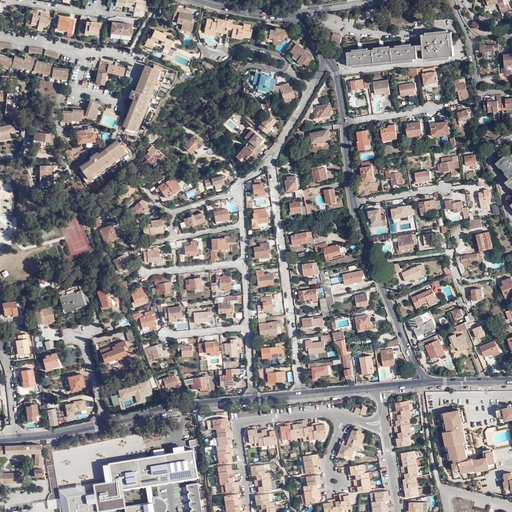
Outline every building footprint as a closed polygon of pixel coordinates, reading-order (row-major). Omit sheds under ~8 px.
[(124,8),(129,8),(129,7),(134,7),(135,0),(125,0),(125,6),(124,8)] [(145,0),(142,0),(135,0),(134,7),(134,9),(134,11),(139,12),(140,12),(140,10),(144,10),(145,0)] [(497,0),(500,5),(500,6),(503,14),(509,12),(508,10),(511,8),(508,0),(497,0)] [(191,11),(176,8),(173,19),(178,20),(178,22),(183,24),(182,29),(192,31),(194,22),(192,22),(193,15),(190,15),(191,11)] [(32,15),(31,23),(38,24),(37,26),(37,27),(42,27),(46,28),(46,27),(48,17),(44,16),(45,16),(40,15),(39,16),(32,15)] [(67,31),(67,32),(72,33),(74,21),(65,19),(65,21),(58,19),(56,29),(62,30),(67,31)] [(228,21),(218,19),(217,23),(214,22),(212,22),(212,20),(207,19),(205,33),(215,35),(216,32),(225,33),(226,29),(228,21)] [(113,21),(112,33),(133,35),(134,23),(113,21)] [(245,34),(251,35),(252,30),(249,29),(250,25),(243,24),(243,27),(232,24),(233,22),(228,21),(226,29),(232,30),(231,37),(241,39),(242,38),(242,36),(244,37),(245,34)] [(92,32),(92,34),(98,35),(100,23),(91,22),(90,22),(90,24),(86,24),(85,31),(92,32)] [(273,39),(282,41),(283,36),(287,36),(288,30),(275,28),(275,30),(265,28),(263,40),(268,41),(268,38),(273,39)] [(161,35),(162,32),(154,29),(150,37),(148,36),(144,44),(147,46),(147,47),(151,49),(153,45),(154,42),(160,45),(164,46),(163,48),(168,50),(167,54),(172,56),(174,52),(169,49),(173,41),(165,37),(161,35)] [(368,48),(353,49),(353,51),(348,51),(349,64),(419,57),(418,49),(424,48),(425,58),(455,55),(453,33),(449,33),(449,30),(426,33),(426,35),(425,35),(425,34),(423,34),(423,43),(412,44),(412,43),(396,45),(396,46),(390,47),(390,45),(375,47),(375,49),(368,49),(368,48)] [(296,43),(297,44),(299,42),(300,43),(303,39),(296,34),(292,41),(296,43)] [(333,34),(331,44),(339,46),(342,36),(333,34)] [(0,43),(0,50),(11,52),(12,45),(0,43)] [(306,50),(296,43),(290,52),(293,54),(299,58),(298,60),(297,61),(301,64),(303,62),(307,66),(309,62),(308,62),(310,59),(312,56),(311,54),(306,50)] [(500,51),(499,44),(487,45),(487,44),(481,45),(481,52),(483,52),(484,58),(489,57),(488,52),(500,51)] [(29,47),(27,54),(41,56),(42,49),(29,47)] [(45,50),(43,57),(56,60),(58,54),(45,50)] [(9,67),(11,59),(0,55),(0,65),(3,66),(8,68),(9,67)] [(22,66),(24,60),(14,57),(13,60),(12,65),(21,68),(22,66)] [(22,66),(31,69),(34,60),(24,57),(24,60),(22,66)] [(51,65),(36,61),(33,70),(48,74),(50,67),(51,65)] [(95,82),(104,85),(107,72),(122,76),(124,68),(102,62),(101,65),(99,65),(98,71),(94,71),(94,74),(97,75),(95,82)] [(124,122),(122,122),(121,126),(124,127),(123,131),(136,136),(137,133),(135,132),(149,97),(151,98),(161,73),(164,74),(165,71),(153,66),(152,69),(144,66),(135,87),(133,91),(130,90),(127,97),(131,99),(133,100),(124,122)] [(68,70),(53,68),(52,76),(51,77),(66,79),(68,70)] [(438,82),(437,71),(423,73),(425,86),(426,87),(430,86),(431,86),(433,85),(434,86),(438,85),(439,84),(438,82)] [(273,84),(275,78),(270,77),(271,75),(254,72),(253,81),(258,82),(258,85),(257,89),(267,91),(268,89),(272,90),(273,84)] [(153,99),(164,74),(161,73),(151,98),(153,99)] [(349,81),(350,86),(352,86),(353,90),(361,89),(364,88),(363,79),(349,81)] [(458,91),(459,94),(459,96),(462,95),(463,99),(470,98),(469,94),(468,94),(466,87),(466,83),(461,84),(460,79),(452,80),(453,86),(455,86),(456,91),(458,91)] [(374,82),(376,93),(384,91),(385,93),(385,95),(391,94),(388,80),(374,82)] [(272,90),(281,92),(285,101),(291,99),(291,97),(295,95),(292,88),(291,89),(287,81),(278,85),(273,84),(272,90)] [(416,83),(400,85),(402,96),(416,93),(415,90),(417,89),(416,83)] [(21,93),(8,91),(4,115),(17,117),(21,93)] [(137,133),(151,98),(149,97),(135,132),(137,133)] [(507,101),(503,102),(504,106),(504,110),(508,109),(508,107),(511,106),(511,97),(507,98),(507,101)] [(131,99),(122,122),(124,122),(133,100),(131,99)] [(495,101),(489,102),(489,107),(490,112),(494,111),(500,110),(499,107),(504,106),(503,102),(503,99),(498,99),(498,100),(495,101)] [(85,110),(83,116),(92,119),(96,109),(97,104),(88,101),(85,110)] [(305,125),(313,108),(308,106),(308,107),(304,115),(300,121),(299,122),(300,122),(304,124),(305,125)] [(329,106),(317,107),(317,113),(315,113),(315,119),(320,118),(320,117),(331,116),(331,111),(329,111),(329,106)] [(80,119),(81,110),(72,108),(71,111),(62,110),(60,119),(70,120),(71,118),(80,119)] [(464,108),(459,109),(460,112),(458,113),(461,120),(471,117),(468,109),(465,111),(464,108)] [(114,128),(120,115),(108,109),(102,123),(114,128)] [(269,114),(259,126),(266,132),(272,124),(273,125),(277,121),(269,114)] [(416,135),(424,134),(422,121),(409,124),(410,128),(408,128),(410,137),(416,136),(416,135)] [(449,121),(432,124),(433,133),(429,134),(430,139),(434,138),(434,137),(440,136),(439,132),(450,131),(449,121)] [(0,140),(10,138),(9,131),(18,130),(17,124),(0,126),(0,140)] [(385,141),(393,139),(398,138),(396,125),(390,126),(390,128),(383,129),(385,141)] [(87,129),(76,130),(77,142),(94,141),(93,127),(87,128),(87,129)] [(249,147),(257,154),(261,150),(257,147),(260,143),(263,140),(256,133),(255,134),(254,133),(255,132),(252,130),(246,137),(250,141),(252,143),(249,147)] [(329,135),(328,130),(312,133),(314,143),(320,142),(322,144),(324,143),(325,141),(332,139),(331,135),(329,135)] [(295,135),(297,141),(303,140),(301,131),(294,132),(295,135)] [(367,145),(372,145),(371,140),(370,140),(368,131),(359,132),(359,135),(358,136),(357,137),(357,138),(358,138),(358,139),(359,139),(360,139),(360,141),(359,141),(361,150),(367,149),(367,145)] [(49,134),(34,132),(33,140),(48,142),(52,142),(53,135),(49,135),(49,134)] [(194,135),(184,146),(191,152),(197,145),(199,147),(202,143),(194,135)] [(90,160),(79,168),(80,170),(78,172),(86,183),(89,181),(88,179),(124,153),(126,155),(129,152),(121,141),(118,143),(115,140),(111,143),(113,144),(98,155),(97,153),(96,152),(88,157),(89,159),(90,160)] [(111,143),(97,153),(98,155),(113,144),(111,143)] [(147,158),(139,165),(142,169),(145,166),(148,170),(158,162),(152,154),(156,150),(151,145),(148,148),(149,150),(144,155),(147,158)] [(257,154),(249,147),(247,145),(237,157),(243,162),(246,159),(250,162),(257,154)] [(361,153),(362,160),(375,158),(374,151),(361,153)] [(511,154),(509,151),(497,161),(510,177),(506,180),(511,186),(511,203),(511,204),(511,203),(511,154)] [(89,181),(126,155),(124,153),(88,179),(89,181)] [(477,155),(464,159),(465,164),(469,163),(470,167),(474,165),(474,167),(480,165),(477,155)] [(78,167),(79,168),(90,160),(89,159),(78,167)] [(461,168),(459,160),(443,162),(442,163),(442,164),(439,164),(440,171),(443,171),(444,172),(453,170),(453,174),(458,173),(457,169),(461,168)] [(326,165),(313,168),(316,181),(329,179),(326,165)] [(54,166),(40,166),(40,191),(54,191),(54,166)] [(376,180),(373,166),(363,168),(362,168),(364,179),(370,179),(370,181),(376,180)] [(391,171),(387,171),(388,181),(393,180),(394,184),(401,183),(401,185),(406,184),(404,172),(391,174),(391,171)] [(431,171),(417,173),(418,183),(433,180),(431,171)] [(215,186),(220,185),(224,184),(223,180),(226,180),(224,175),(204,180),(206,186),(212,185),(214,184),(215,186)] [(288,191),(297,190),(299,190),(298,179),(295,179),(295,176),(288,177),(288,180),(287,180),(288,191)] [(169,193),(179,187),(172,177),(156,188),(157,191),(160,190),(165,198),(170,195),(169,193)] [(129,179),(127,180),(129,183),(134,190),(136,189),(129,179)] [(126,184),(125,182),(114,189),(120,197),(127,192),(128,194),(134,190),(129,183),(126,184)] [(261,183),(255,184),(252,184),(254,193),(257,193),(264,192),(262,183),(261,183)] [(312,193),(311,188),(304,189),(305,196),(309,213),(314,212),(310,194),(312,193)] [(336,188),(326,190),(329,203),(338,201),(336,188)] [(481,192),(479,192),(481,208),(487,207),(487,202),(491,201),(490,198),(492,197),(491,190),(489,190),(484,190),(484,191),(481,192)] [(426,203),(420,204),(422,213),(428,212),(438,210),(443,209),(441,198),(436,199),(426,201),(426,203)] [(471,213),(470,207),(465,208),(463,200),(455,202),(454,199),(447,200),(449,209),(455,208),(456,212),(465,210),(466,217),(471,216),(471,213)] [(135,213),(137,216),(147,207),(141,200),(136,204),(137,205),(130,211),(133,214),(135,213)] [(301,201),(291,203),(292,212),(290,212),(291,214),(298,213),(298,215),(303,214),(308,213),(307,206),(302,206),(301,201)] [(413,214),(411,206),(411,205),(400,207),(400,209),(398,209),(397,208),(393,209),(395,218),(396,218),(402,217),(413,215),(413,214)] [(215,221),(224,219),(229,218),(227,208),(213,211),(215,221)] [(254,209),(254,213),(256,213),(257,217),(255,218),(251,218),(252,225),(258,224),(258,223),(268,221),(267,212),(266,212),(266,208),(254,209)] [(381,209),(370,211),(371,217),(373,217),(374,223),(383,222),(384,225),(388,224),(386,214),(382,215),(381,209)] [(201,213),(183,219),(186,226),(191,224),(192,225),(204,221),(201,213)] [(149,230),(149,233),(163,230),(162,225),(164,225),(163,219),(152,221),(152,223),(147,224),(147,226),(143,227),(144,231),(149,230)] [(482,220),(470,223),(471,229),(484,227),(482,220)] [(111,225),(100,230),(105,243),(117,239),(111,225)] [(296,236),(292,236),(293,244),(307,243),(311,243),(311,237),(312,237),(312,231),(303,232),(303,233),(296,234),(296,236)] [(489,232),(478,235),(481,251),(493,248),(489,232)] [(439,233),(426,235),(428,246),(441,244),(439,233)] [(412,248),(416,247),(414,240),(413,241),(412,236),(412,234),(398,237),(399,241),(400,247),(400,250),(412,248)] [(228,249),(228,246),(228,242),(229,242),(229,236),(225,236),(225,238),(211,239),(212,249),(210,249),(211,257),(215,257),(215,249),(218,249),(222,248),(222,249),(228,249)] [(394,240),(385,240),(386,252),(395,252),(394,240)] [(193,256),(199,255),(198,250),(197,250),(196,241),(191,242),(191,245),(184,245),(186,255),(193,254),(193,256)] [(416,251),(416,247),(412,248),(400,250),(400,247),(399,241),(395,241),(398,255),(416,251)] [(268,256),(268,250),(270,250),(269,242),(262,243),(260,243),(260,246),(253,247),(255,258),(260,257),(268,256)] [(328,242),(317,245),(318,250),(325,248),(329,260),(334,258),(334,255),(343,253),(341,243),(329,246),(328,242)] [(156,262),(161,262),(161,256),(159,256),(158,247),(153,247),(153,251),(144,252),(145,261),(156,261),(156,262)] [(270,250),(268,250),(268,256),(260,257),(261,258),(271,257),(270,249),(270,250)] [(123,254),(119,256),(113,260),(118,269),(127,264),(124,259),(125,258),(123,254)] [(480,254),(458,257),(458,261),(459,265),(464,276),(469,274),(468,271),(466,271),(465,266),(463,263),(472,262),(481,260),(481,258),(480,254)] [(317,262),(304,264),(305,276),(315,274),(316,274),(320,273),(319,265),(317,265),(317,262)] [(129,263),(127,264),(118,269),(120,272),(130,266),(129,263)] [(423,269),(421,265),(403,273),(406,281),(414,278),(423,275),(421,269),(423,269)] [(270,278),(273,277),(272,272),(263,273),(263,270),(256,270),(258,286),(271,284),(270,278)] [(355,283),(358,282),(364,281),(363,275),(364,275),(363,270),(345,274),(347,285),(355,283)] [(220,282),(220,286),(220,289),(227,289),(227,290),(231,290),(230,284),(231,284),(230,278),(224,278),(224,276),(223,276),(223,274),(217,275),(217,276),(216,277),(217,282),(218,282),(220,282)] [(39,284),(41,288),(48,285),(47,281),(51,280),(49,275),(45,276),(45,275),(37,277),(39,284)] [(511,276),(503,280),(504,285),(502,286),(506,298),(511,295),(511,294),(511,292),(511,291),(511,276)] [(156,284),(157,289),(159,289),(158,284),(170,282),(169,277),(161,278),(161,279),(155,280),(155,284),(156,284)] [(189,284),(186,284),(187,290),(194,289),(200,289),(199,282),(201,282),(200,278),(189,279),(189,284)] [(440,284),(439,280),(431,283),(433,288),(441,286),(440,284)] [(170,286),(170,282),(158,284),(159,289),(157,289),(156,289),(156,288),(152,288),(153,295),(158,294),(164,293),(165,296),(172,295),(172,292),(170,292),(169,286),(170,286)] [(125,285),(120,286),(124,295),(128,293),(127,288),(128,288),(127,284),(125,285)] [(327,285),(325,285),(328,296),(328,297),(334,296),(332,289),(330,289),(329,284),(327,285)] [(137,292),(133,294),(131,294),(135,303),(142,300),(142,301),(148,299),(146,294),(144,295),(141,287),(136,289),(137,292)] [(320,288),(300,291),(301,300),(309,299),(309,298),(313,298),(313,301),(319,301),(319,297),(318,297),(317,292),(321,291),(320,288)] [(481,288),(471,289),(472,295),(470,295),(470,300),(471,300),(472,301),(473,301),(473,300),(483,298),(481,288)] [(103,289),(97,291),(100,300),(99,301),(101,309),(111,306),(109,302),(115,301),(115,302),(119,301),(117,294),(113,295),(112,292),(105,294),(103,289)] [(433,289),(412,297),(416,307),(428,302),(430,306),(438,302),(433,289)] [(65,295),(60,297),(64,310),(83,303),(81,297),(83,296),(81,291),(65,296),(65,295)] [(357,298),(359,306),(363,306),(363,307),(369,305),(370,305),(370,302),(368,293),(364,294),(356,295),(357,298)] [(230,301),(229,296),(224,297),(225,302),(218,303),(219,312),(226,312),(226,314),(232,313),(232,307),(230,308),(230,306),(230,301)] [(328,297),(328,296),(321,298),(325,310),(330,309),(330,306),(328,297)] [(266,300),(265,297),(261,298),(263,310),(273,309),(272,300),(266,300)] [(16,301),(2,304),(4,315),(12,314),(13,316),(18,315),(16,301)] [(151,311),(142,313),(142,317),(141,317),(143,327),(151,325),(152,329),(157,328),(155,319),(154,319),(152,314),(158,312),(155,305),(150,307),(151,311)] [(49,319),(49,320),(55,320),(52,306),(39,308),(39,310),(35,311),(36,319),(35,319),(34,320),(34,321),(34,322),(34,323),(35,323),(36,324),(39,323),(39,322),(44,321),(44,320),(49,319)] [(164,308),(166,318),(169,318),(169,322),(177,321),(177,318),(182,318),(181,312),(180,312),(180,307),(164,308)] [(444,316),(441,307),(432,310),(432,311),(425,314),(427,320),(438,316),(439,318),(444,316)] [(460,308),(453,311),(456,319),(464,316),(460,308)] [(211,311),(194,313),(195,323),(203,322),(203,321),(212,320),(211,311)] [(357,318),(359,327),(360,332),(365,331),(365,330),(374,328),(374,325),(372,325),(370,315),(356,317),(357,318)] [(324,324),(324,317),(319,317),(319,318),(314,318),(314,317),(303,318),(304,327),(324,324)] [(417,321),(415,317),(408,320),(413,329),(414,329),(416,334),(422,331),(422,333),(436,327),(432,320),(427,322),(427,323),(424,324),(422,319),(420,320),(417,321)] [(475,320),(471,320),(465,323),(468,329),(471,328),(477,325),(476,322),(475,320)] [(471,328),(468,329),(470,332),(479,328),(478,325),(483,323),(481,320),(480,320),(476,320),(475,320),(476,322),(477,325),(471,328)] [(265,324),(259,324),(260,334),(273,332),(273,334),(278,333),(277,326),(279,325),(279,322),(272,323),(272,324),(265,324)] [(459,325),(456,327),(458,331),(461,330),(461,331),(468,329),(465,323),(459,325)] [(133,329),(126,331),(129,342),(136,339),(133,329)] [(343,331),(331,333),(332,335),(333,341),(335,341),(345,339),(343,331)] [(446,354),(440,339),(444,337),(442,332),(438,334),(420,342),(419,343),(422,351),(424,350),(426,345),(432,358),(433,358),(437,356),(438,358),(446,354)] [(30,352),(27,334),(18,335),(18,340),(16,340),(18,354),(30,352)] [(456,334),(451,336),(453,343),(451,344),(453,347),(453,348),(454,348),(455,348),(456,348),(457,347),(460,352),(469,348),(464,335),(457,337),(456,334)] [(326,352),(324,342),(333,341),(332,335),(325,335),(321,336),(322,342),(312,343),(312,340),(305,340),(306,343),(308,343),(308,350),(309,350),(309,352),(316,351),(316,353),(326,352)] [(53,338),(45,340),(46,349),(54,347),(53,338)] [(231,343),(221,344),(222,354),(229,353),(230,354),(236,353),(235,347),(237,347),(236,339),(231,340),(231,343)] [(345,339),(335,341),(341,346),(342,355),(348,354),(347,350),(350,349),(349,344),(348,344),(347,343),(345,343),(345,339)] [(490,354),(499,350),(500,350),(496,340),(481,347),(485,356),(490,354)] [(125,341),(100,350),(101,355),(104,363),(116,359),(115,358),(126,354),(123,347),(126,345),(125,341)] [(205,343),(198,344),(199,353),(209,352),(210,356),(219,355),(218,341),(204,342),(205,343)] [(261,350),(267,349),(268,357),(278,356),(278,357),(284,357),(284,351),(282,351),(281,342),(275,343),(276,347),(270,347),(270,344),(260,345),(261,350)] [(150,348),(148,343),(142,345),(147,358),(150,357),(151,357),(157,355),(159,358),(163,356),(164,357),(169,356),(166,349),(163,351),(160,344),(150,348)] [(185,344),(177,345),(178,351),(181,351),(182,357),(192,356),(192,352),(192,345),(185,346),(185,344)] [(394,348),(382,350),(384,366),(396,364),(394,348)] [(55,353),(46,355),(46,358),(43,358),(46,370),(51,369),(51,367),(58,365),(55,353)] [(353,353),(348,354),(342,355),(347,377),(353,376),(349,356),(353,356),(353,353)] [(372,355),(360,357),(363,374),(375,373),(372,355)] [(316,363),(310,363),(310,367),(313,367),(314,378),(315,379),(316,380),(317,380),(317,379),(318,379),(319,378),(319,375),(329,374),(328,365),(333,364),(338,364),(338,365),(342,364),(341,359),(333,360),(333,361),(332,361),(324,362),(324,366),(317,367),(316,363)] [(32,368),(21,370),(22,376),(21,376),(23,386),(35,385),(32,368)] [(273,368),(266,369),(266,373),(267,373),(268,382),(281,381),(281,376),(284,376),(283,371),(273,372),(273,368)] [(239,370),(226,370),(226,377),(219,377),(220,386),(228,386),(228,387),(233,387),(233,381),(231,382),(231,374),(239,373),(239,370)] [(81,373),(68,377),(71,390),(80,388),(80,387),(84,386),(81,373)] [(174,375),(163,379),(164,383),(161,384),(163,389),(173,385),(173,384),(179,382),(178,379),(176,380),(174,375)] [(205,377),(194,378),(194,383),(191,384),(192,388),(192,389),(199,388),(200,388),(200,391),(207,390),(207,387),(205,387),(204,381),(206,381),(205,377)] [(143,390),(152,388),(149,379),(118,387),(120,398),(135,394),(137,402),(146,399),(143,390)] [(110,395),(113,405),(120,403),(117,393),(110,395)] [(85,408),(86,408),(85,399),(65,401),(66,416),(79,415),(79,418),(86,417),(85,408)] [(397,411),(411,409),(409,400),(397,402),(397,408),(395,408),(395,411),(397,411)] [(30,401),(24,402),(25,406),(26,406),(28,421),(36,420),(36,415),(38,414),(36,403),(30,403),(30,401)] [(511,408),(511,409),(511,407),(511,405),(511,404),(511,403),(510,403),(509,403),(508,404),(508,405),(508,407),(497,410),(498,417),(500,416),(505,415),(505,417),(511,415),(511,408)] [(55,409),(47,410),(49,419),(47,419),(48,421),(49,420),(50,426),(58,425),(56,413),(57,412),(57,410),(55,411),(55,409)] [(412,418),(411,409),(397,411),(395,411),(396,416),(398,415),(399,420),(410,418),(412,418)] [(461,416),(460,411),(460,409),(444,413),(445,417),(446,422),(447,427),(447,430),(445,431),(447,438),(448,445),(449,449),(450,452),(451,458),(453,458),(454,462),(452,462),(453,469),(455,469),(460,468),(460,470),(467,469),(474,467),(474,469),(481,467),(488,466),(488,463),(493,463),(495,462),(493,455),(491,455),(490,451),(490,449),(483,450),(485,459),(473,462),(472,458),(467,459),(466,453),(465,448),(464,444),(464,441),(462,435),(461,427),(460,424),(462,423),(462,421),(461,416)] [(214,428),(216,428),(229,425),(229,422),(226,422),(226,417),(212,419),(214,428)] [(412,427),(410,418),(399,420),(397,420),(397,426),(395,426),(396,429),(400,429),(412,427)] [(309,436),(308,427),(307,420),(303,421),(303,423),(302,423),(298,424),(300,437),(303,437),(309,436)] [(293,422),(289,423),(291,438),(300,437),(298,424),(295,425),(293,425),(293,422)] [(289,423),(286,423),(286,425),(281,426),(283,439),(291,438),(289,423)] [(317,423),(312,424),(312,426),(308,427),(309,436),(310,440),(319,438),(317,423)] [(320,423),(317,423),(319,438),(327,437),(325,424),(320,425),(320,423)] [(229,425),(216,428),(217,436),(233,434),(232,430),(230,431),(230,429),(229,425)] [(256,426),(252,427),(253,429),(248,430),(250,443),(255,442),(259,441),(257,433),(256,426)] [(413,435),(412,427),(400,429),(396,429),(396,433),(399,433),(399,437),(402,437),(410,436),(413,435)] [(262,432),(257,433),(259,441),(260,446),(268,445),(266,429),(262,430),(262,432)] [(269,429),(266,429),(268,445),(277,444),(274,430),(270,431),(269,429)] [(349,433),(347,437),(362,442),(365,434),(353,429),(351,434),(349,433)] [(233,434),(217,436),(217,437),(214,437),(215,445),(216,445),(219,445),(229,443),(232,443),(231,440),(231,438),(234,437),(233,434)] [(402,437),(399,437),(395,438),(395,443),(398,442),(399,447),(412,445),(410,436),(402,437)] [(347,437),(346,440),(348,441),(346,445),(355,449),(359,450),(362,442),(347,437)] [(219,445),(216,445),(217,454),(233,452),(233,448),(230,448),(229,443),(219,445)] [(340,443),(338,446),(341,448),(338,455),(343,458),(344,455),(345,455),(352,457),(355,449),(346,445),(340,443)] [(1,474),(0,472),(0,453),(35,452),(36,465),(35,465),(35,477),(45,476),(45,475),(43,475),(43,468),(44,468),(43,452),(41,452),(41,444),(40,444),(39,444),(31,444),(30,445),(0,446),(0,481),(1,483),(9,483),(9,482),(17,482),(24,480),(23,472),(2,473),(1,474)] [(111,481),(93,484),(95,492),(68,496),(70,511),(98,511),(124,508),(124,511),(166,511),(167,511),(167,509),(168,507),(168,503),(166,501),(165,499),(163,498),(161,497),(159,496),(158,487),(197,483),(199,480),(193,450),(108,463),(111,481)] [(417,460),(415,451),(400,453),(400,457),(403,457),(403,462),(417,460)] [(233,452),(217,454),(219,463),(230,461),(232,461),(231,456),(234,456),(233,452)] [(317,454),(312,455),(306,455),(303,456),(305,465),(320,463),(320,459),(318,459),(317,454)] [(417,465),(417,460),(403,462),(404,467),(402,467),(402,471),(418,468),(417,465)] [(321,466),(320,463),(305,465),(306,474),(319,472),(319,468),(319,467),(319,466),(321,466)] [(363,463),(349,466),(350,469),(350,471),(348,471),(349,476),(356,475),(364,473),(363,463)] [(264,464),(251,466),(251,470),(251,471),(249,471),(250,475),(256,474),(266,473),(264,464)] [(231,465),(218,466),(219,475),(234,473),(234,469),(231,469),(231,465)] [(420,477),(418,468),(402,471),(403,475),(406,474),(406,479),(417,477),(420,477)] [(270,472),(266,473),(256,474),(257,479),(254,480),(255,483),(271,481),(270,472)] [(511,475),(511,472),(504,473),(505,476),(506,480),(503,481),(505,488),(507,488),(511,487),(511,475)] [(235,477),(234,473),(219,475),(220,484),(224,483),(233,482),(232,477),(235,477)] [(364,473),(356,475),(356,479),(354,479),(354,483),(370,481),(369,473),(364,473)] [(320,475),(307,477),(308,486),(317,484),(323,483),(323,480),(321,480),(320,475)] [(417,477),(406,479),(404,480),(404,483),(405,485),(403,485),(403,489),(419,486),(417,477)] [(240,480),(233,482),(224,483),(226,492),(239,490),(239,486),(238,485),(241,484),(240,480)] [(272,490),(271,481),(255,483),(255,487),(258,487),(259,492),(272,490)] [(370,481),(354,483),(355,487),(358,486),(358,491),(371,490),(370,481)] [(317,484),(308,486),(304,486),(305,495),(320,493),(320,489),(317,490),(317,484)] [(420,494),(419,486),(403,489),(404,492),(406,491),(406,493),(407,497),(420,494)] [(388,491),(374,493),(375,502),(385,501),(391,500),(391,496),(389,496),(388,494),(388,491)] [(321,497),(320,493),(305,495),(305,496),(305,498),(306,504),(310,503),(319,502),(319,497),(321,497)] [(237,494),(224,496),(225,505),(241,502),(240,498),(238,499),(237,494)] [(268,494),(255,496),(255,499),(255,501),(254,501),(254,505),(261,504),(269,502),(268,494)] [(343,494),(339,494),(340,501),(342,509),(351,508),(349,495),(345,496),(343,496),(343,494)] [(335,499),(332,500),(333,511),(341,511),(342,509),(340,501),(335,501),(335,499)] [(333,511),(332,500),(327,500),(328,502),(323,503),(324,511),(333,511)] [(375,502),(371,503),(373,511),(388,509),(388,505),(385,505),(385,501),(375,502)] [(241,505),(241,502),(225,505),(226,511),(232,511),(240,511),(239,506),(241,505)] [(272,502),(269,502),(261,504),(261,509),(259,509),(259,511),(264,511),(275,510),(274,502),(272,502)] [(423,511),(424,503),(411,502),(411,508),(408,508),(408,511),(414,511),(423,511)]
